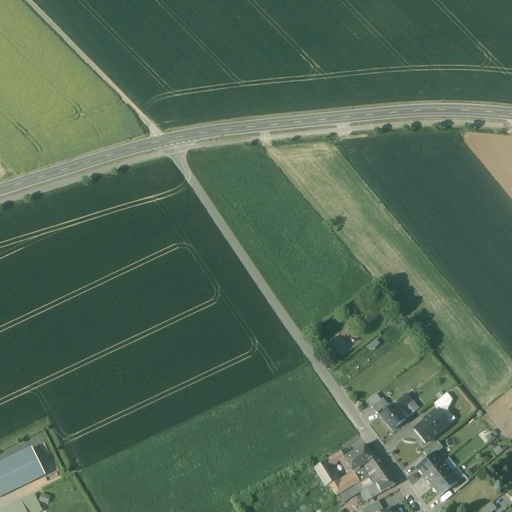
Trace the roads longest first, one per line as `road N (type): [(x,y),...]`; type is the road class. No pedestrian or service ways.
road 1 (secondary): [(165,141),(406,112),(511,114)]
road 2 (residential): [(266,292),(424,511)]
road 3 (track): [(165,141),(29,0)]
road 4 (unclassified): [(165,141),(266,292)]
road 5 (secondary): [(0,190),(165,141)]
